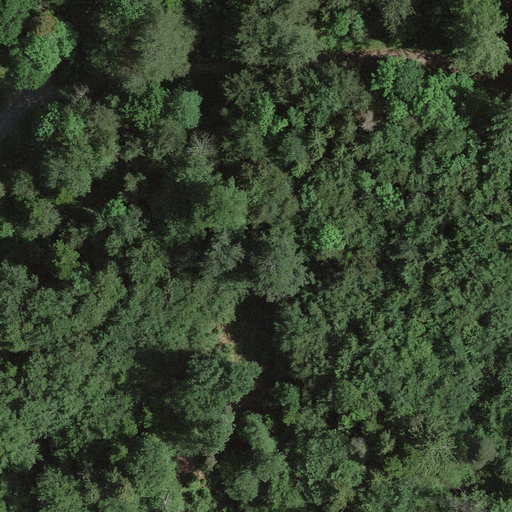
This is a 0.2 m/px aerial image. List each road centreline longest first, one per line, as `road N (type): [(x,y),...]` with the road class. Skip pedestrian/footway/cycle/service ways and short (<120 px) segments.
road 1 (track): [(16,109),(90,84),(216,66),(423,60),(511,69)]
road 2 (unclassified): [(0,125),(108,0)]
